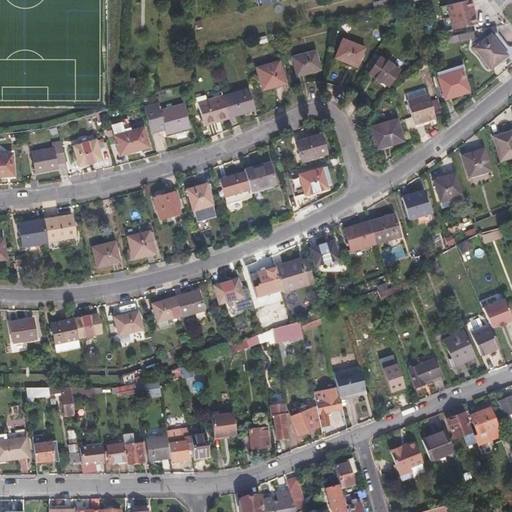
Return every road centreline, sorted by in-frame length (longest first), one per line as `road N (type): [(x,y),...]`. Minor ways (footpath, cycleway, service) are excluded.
road 1 (residential): [(0,200),(121,182),(236,144),(305,109),(328,110),(342,125),(366,189)]
road 2 (residential): [(0,295),(87,294),(154,280),(232,254),(366,189)]
road 3 (residential): [(0,490),(194,487)]
road 4 (residential): [(366,189),(511,85)]
road 5 (residential): [(194,487),(273,469),(359,436)]
road 6 (residential): [(359,436),(511,374)]
